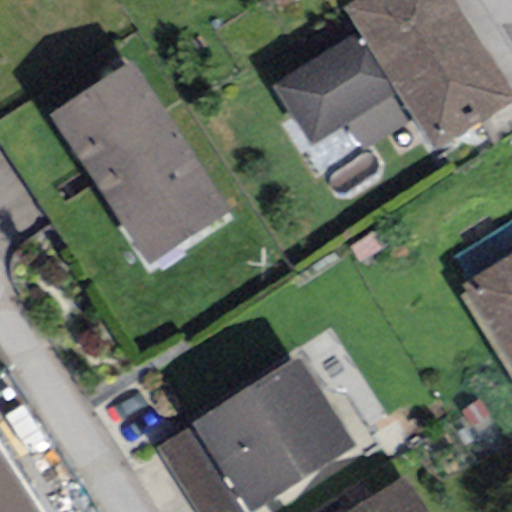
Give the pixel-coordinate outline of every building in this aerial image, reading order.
[(397,85),(434,147),(509,103),(447,0),(375,0),(354,13),(367,34),(283,83),(313,134),(397,85)] [(127,70),(53,117),(147,265),(221,218),(127,70)] [(511,268),(464,298),(511,374),(511,268)] [(202,427),(253,509),(343,453),(292,371),(202,427)] [(43,511),(0,445),(0,511),(43,511)] [(419,511),(405,488),(365,511),(419,511)]
